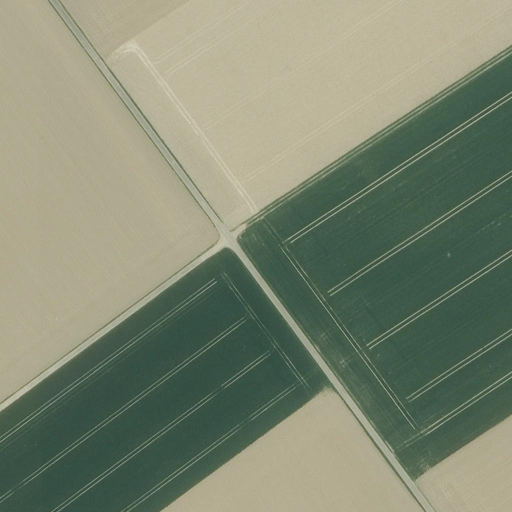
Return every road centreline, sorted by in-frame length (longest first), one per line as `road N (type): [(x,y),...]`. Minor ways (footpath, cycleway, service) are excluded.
road 1 (unclassified): [(431,511),(53,0)]
road 2 (track): [(511,50),(228,240)]
road 3 (track): [(0,407),(228,240)]
